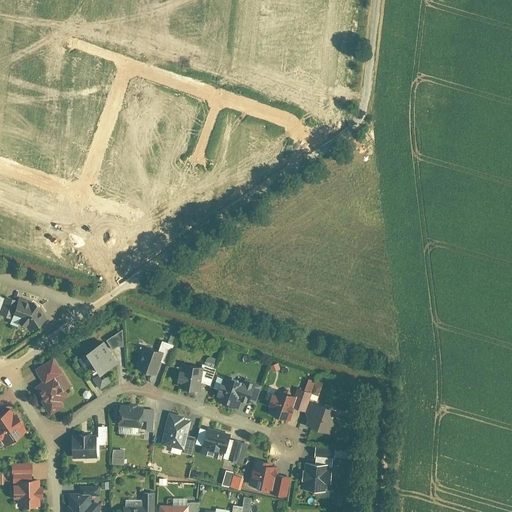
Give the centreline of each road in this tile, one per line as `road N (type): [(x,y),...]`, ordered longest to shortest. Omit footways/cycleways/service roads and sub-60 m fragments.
road 1 (track): [(131,282),(371,372),(382,388),(377,511)]
road 2 (residential): [(313,150),(90,311)]
road 3 (residential): [(290,443),(165,395),(130,390),(53,440)]
road 4 (residential): [(373,0),(353,121),(313,150)]
road 5 (residential): [(128,66),(81,195)]
